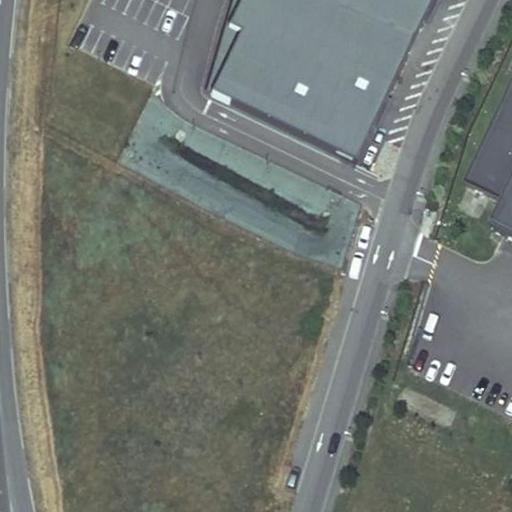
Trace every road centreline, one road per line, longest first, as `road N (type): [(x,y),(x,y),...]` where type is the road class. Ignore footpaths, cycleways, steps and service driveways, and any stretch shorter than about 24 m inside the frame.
road 1 (unclassified): [(301,511),(426,106),(478,0)]
road 2 (tertiary): [(0,386),(13,511)]
